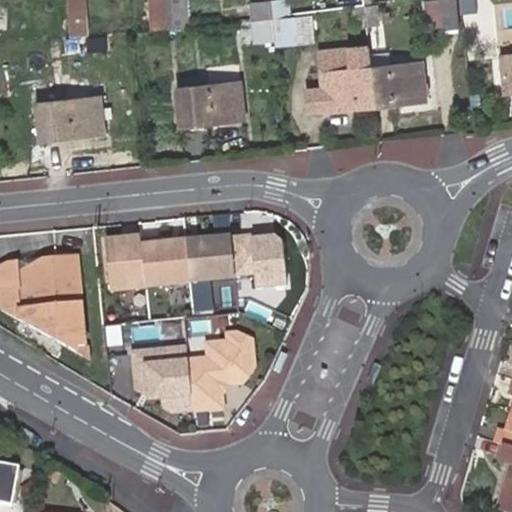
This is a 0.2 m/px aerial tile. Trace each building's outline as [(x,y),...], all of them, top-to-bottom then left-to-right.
[(73,36),(90,34),(89,8),(88,0),(71,0),(72,9),(73,36)] [(174,26),(172,0),(157,0),(160,28),(174,26)] [(192,0),(172,0),(174,26),(195,24),(192,0)] [(274,15),(273,1),(272,0),(262,0),(263,2),(252,3),(254,18),(274,15)] [(310,0),(277,0),(273,1),(274,15),(311,11),(310,0)] [(459,0),(443,0),(446,27),(462,25),(459,0)] [(378,8),(366,10),(368,29),(381,28),(378,8)] [(368,29),(366,10),(356,10),(358,30),(368,29)] [(277,16),(279,41),(314,38),(312,13),(277,16)] [(276,37),(274,15),(254,18),(256,39),(276,37)] [(511,56),(503,58),(507,94),(511,93),(511,56)] [(373,72),(377,107),(428,102),(424,66),(373,72)] [(325,114),(377,107),(373,72),(321,77),(325,114)] [(244,121),(240,84),(179,90),(183,127),(244,121)] [(37,105),(41,142),(106,135),(102,99),(37,105)] [(133,234),(96,237),(101,292),(248,279),(249,291),(282,288),(277,230),(134,243),(133,234)] [(81,310),(77,261),(45,263),(10,263),(2,270),(5,309),(78,359),(77,351),(84,351),(81,310)] [(208,310),(206,285),(189,286),(190,311),(208,310)] [(185,319),(186,337),(213,335),(212,318),(185,319)] [(127,348),(128,402),(158,401),(159,413),(222,412),(222,387),(250,387),(249,335),(190,336),(190,347),(127,348)] [(511,415),(507,431),(500,429),(495,445),(511,450),(511,415)] [(511,511),(511,459),(497,509),(507,511),(511,511)] [(20,469),(0,464),(0,505),(13,508),(20,469)]
